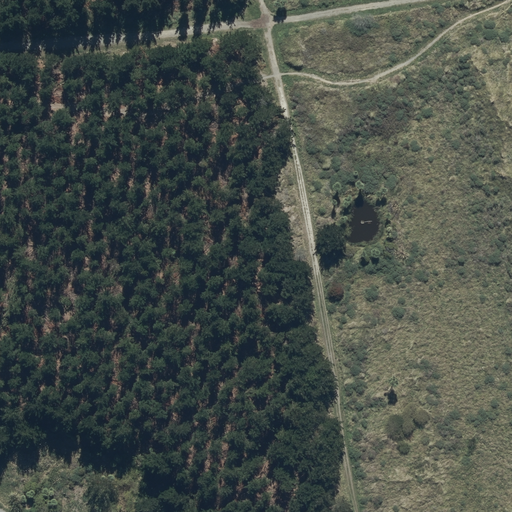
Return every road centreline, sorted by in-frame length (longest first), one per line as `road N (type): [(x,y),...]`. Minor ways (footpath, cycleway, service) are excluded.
road 1 (track): [(357,511),(263,0)]
road 2 (track): [(0,45),(410,0)]
